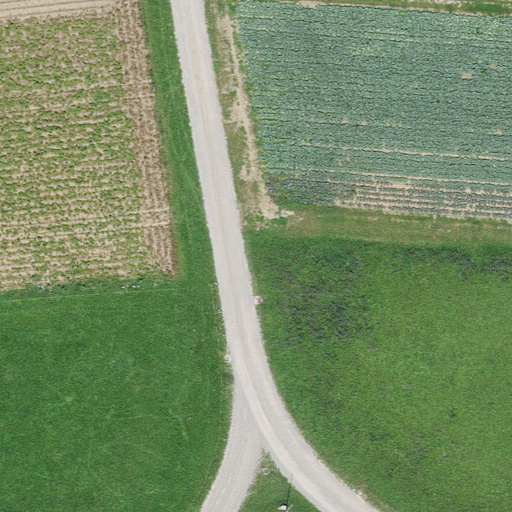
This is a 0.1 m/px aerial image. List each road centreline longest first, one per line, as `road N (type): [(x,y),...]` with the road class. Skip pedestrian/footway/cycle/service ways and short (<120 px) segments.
road 1 (track): [(197,0),(262,393),(352,511)]
road 2 (track): [(262,393),(226,511)]
